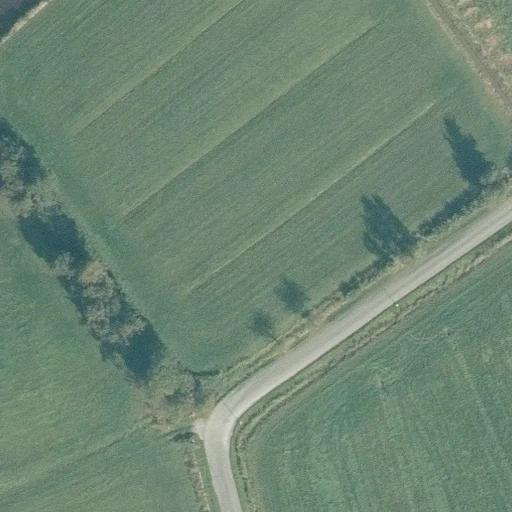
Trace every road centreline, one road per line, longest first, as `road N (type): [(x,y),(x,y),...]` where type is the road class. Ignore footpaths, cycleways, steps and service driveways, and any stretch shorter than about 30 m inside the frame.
road 1 (residential): [(511,206),(237,384),(219,405),(216,436),(231,511)]
road 2 (track): [(0,485),(218,420)]
